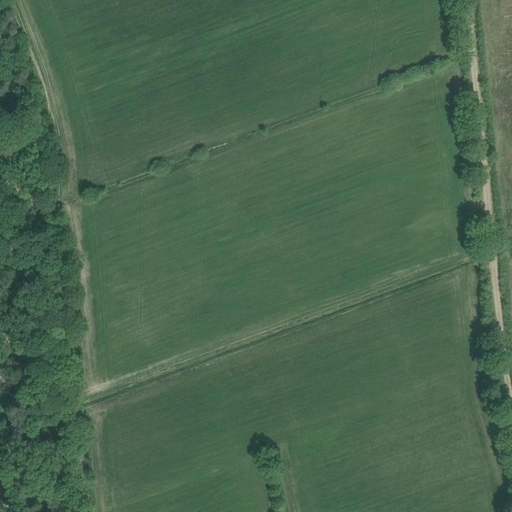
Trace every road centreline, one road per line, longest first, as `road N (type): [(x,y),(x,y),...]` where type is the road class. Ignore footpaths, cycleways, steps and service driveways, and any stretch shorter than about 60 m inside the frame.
road 1 (track): [(466,0),(511,395)]
road 2 (track): [(43,104),(55,144),(85,462)]
